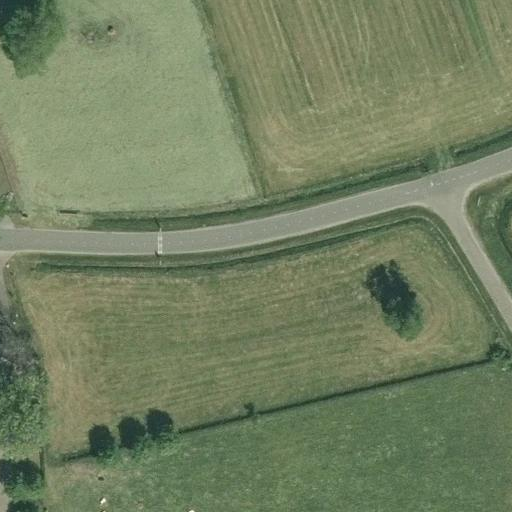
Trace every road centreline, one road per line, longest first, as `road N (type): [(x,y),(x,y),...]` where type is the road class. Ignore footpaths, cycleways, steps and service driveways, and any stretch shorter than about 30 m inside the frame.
road 1 (tertiary): [(0,240),(206,241),(437,186)]
road 2 (unclassified): [(511,317),(437,186)]
